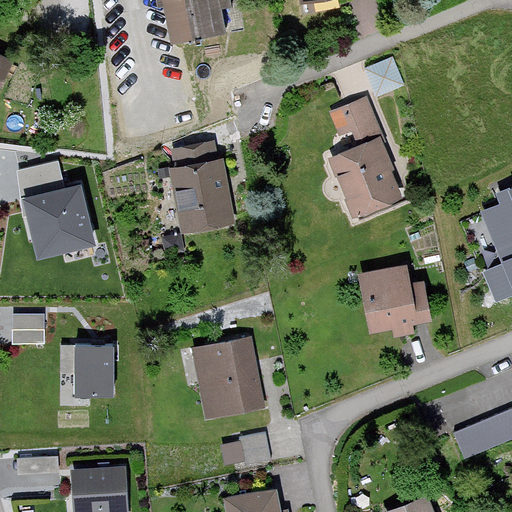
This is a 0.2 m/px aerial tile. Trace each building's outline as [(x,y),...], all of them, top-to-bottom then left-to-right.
[(217,0),(159,0),(169,45),(224,34),(217,0)] [(0,89),(12,64),(0,57),(0,89)] [(392,61),(365,72),(376,100),(403,89),(392,61)] [(386,145),(365,101),(328,118),(343,152),(324,161),(352,220),(401,197),(390,174),(393,172),(382,147),(386,145)] [(232,226),(223,161),(216,161),(213,144),(171,150),(174,169),(169,170),(178,234),(232,226)] [(93,242),(79,185),(26,198),(40,255),(93,242)] [(511,187),(495,195),(498,204),(479,212),(511,290),(511,187)] [(409,284),(406,266),(358,274),(368,334),(392,331),(393,337),(413,334),(412,327),(430,324),(423,282),(409,284)] [(41,344),(41,315),(11,315),(10,344),(41,344)] [(191,350),(204,420),(267,409),(261,372),(256,373),(250,339),(191,350)] [(111,347),(74,348),(75,399),(112,398),(111,347)] [(511,411),(456,435),(467,462),(511,443),(511,411)] [(271,462),(265,434),(241,439),(241,443),(220,447),(224,467),(244,463),(245,467),(271,462)] [(58,477),(58,459),(16,460),(16,477),(58,477)] [(127,511),(125,468),(69,472),(71,511),(127,511)] [(279,511),(275,489),(221,500),(223,511),(279,511)] [(435,511),(429,495),(382,511),(435,511)]
